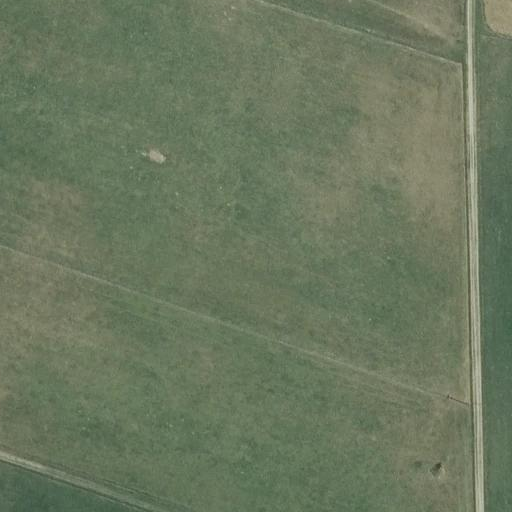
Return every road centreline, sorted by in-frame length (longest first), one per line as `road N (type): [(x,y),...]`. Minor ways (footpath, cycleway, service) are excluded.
road 1 (track): [(470,0),(478,511)]
road 2 (track): [(162,511),(0,455)]
